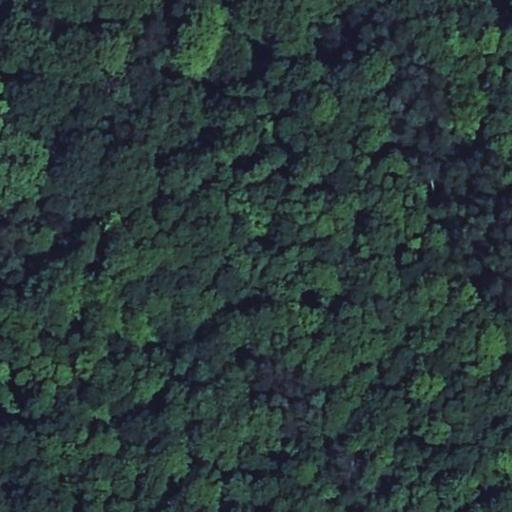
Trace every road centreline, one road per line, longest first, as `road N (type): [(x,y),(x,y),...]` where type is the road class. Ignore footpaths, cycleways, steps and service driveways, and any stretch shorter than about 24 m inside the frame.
road 1 (track): [(0,281),(330,0)]
road 2 (track): [(293,511),(71,218)]
